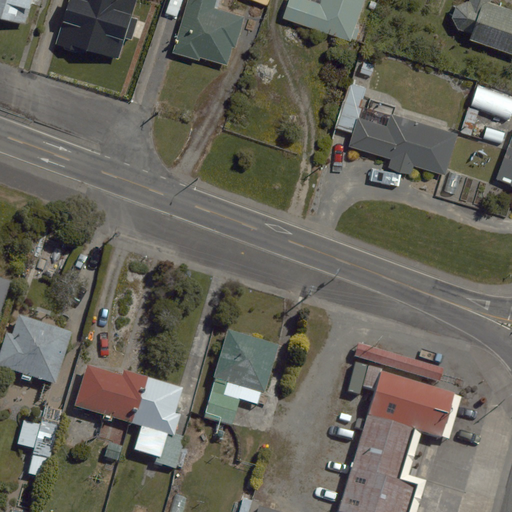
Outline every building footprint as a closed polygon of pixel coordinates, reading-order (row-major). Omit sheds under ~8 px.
[(32,0),(0,0),(0,19),(24,27),(32,0)] [(69,0),(56,45),(73,50),(74,45),(119,58),(136,0),(69,0)] [(187,0),(172,53),(199,61),(200,57),(227,65),(232,46),(236,47),(245,16),(215,7),(217,0),(187,0)] [(321,0),(320,4),(309,0),(289,0),(283,18),(350,41),(364,0),(321,0)] [(511,10),(489,3),(489,0),(469,0),(470,1),(456,6),(452,18),(458,30),(470,34),(469,40),(511,54),(511,10)] [(366,88),(350,83),(336,128),(354,134),(363,107),(360,106),(366,88)] [(458,134),(390,114),(386,126),(358,117),(349,146),(391,159),(388,168),(411,175),(414,166),(445,175),(458,134)] [(511,135),(496,180),(511,185),(511,135)] [(0,314),(11,280),(0,276),(0,314)] [(74,331),(20,313),(13,334),(7,332),(0,354),(0,366),(57,385),(74,331)] [(279,344),(228,329),(213,377),(265,392),(279,344)] [(443,367),(359,343),(355,357),(439,380),(443,367)] [(123,374),(88,364),(76,405),(142,425),(135,449),(160,457),(167,433),(175,435),(181,414),(176,413),(184,387),(124,370),(123,374)] [(455,393),(381,370),(338,511),(342,511),(416,511),(427,480),(409,474),(423,429),(442,435),(455,393)] [(63,409),(44,404),(38,425),(24,421),(19,444),(34,448),(27,473),(46,478),(63,409)] [(175,467),(185,437),(168,431),(158,462),(175,467)] [(183,511),(187,497),(174,494),(169,511),(183,511)]
